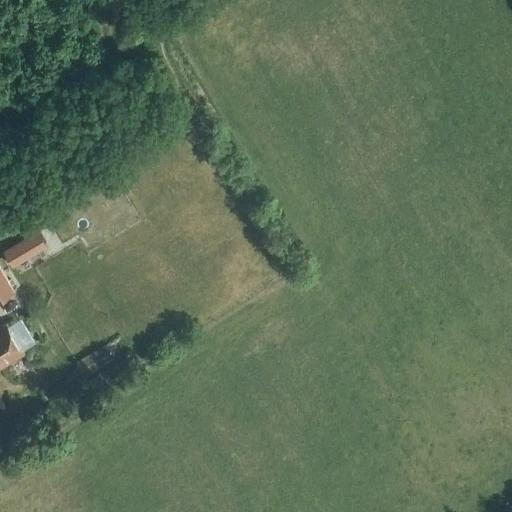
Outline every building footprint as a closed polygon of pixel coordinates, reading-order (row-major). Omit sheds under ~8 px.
[(18,243),(25,255),(46,242),(39,230),(18,243)] [(0,299),(15,291),(0,265),(0,299)] [(0,367),(24,353),(7,323),(0,327),(0,367)] [(111,341),(100,347),(108,364),(120,358),(111,341)] [(103,364),(93,346),(75,357),(86,375),(103,364)]
